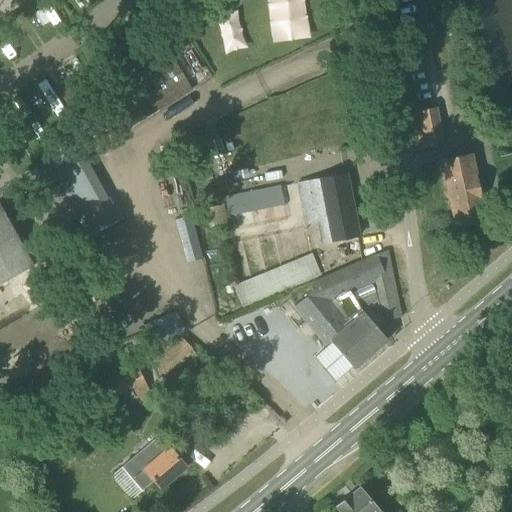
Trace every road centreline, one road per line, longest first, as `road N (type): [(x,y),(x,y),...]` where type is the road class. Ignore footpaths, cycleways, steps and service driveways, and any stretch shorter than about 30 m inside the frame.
road 1 (unclassified): [(363,0),(423,328)]
road 2 (primary): [(253,511),(440,351)]
